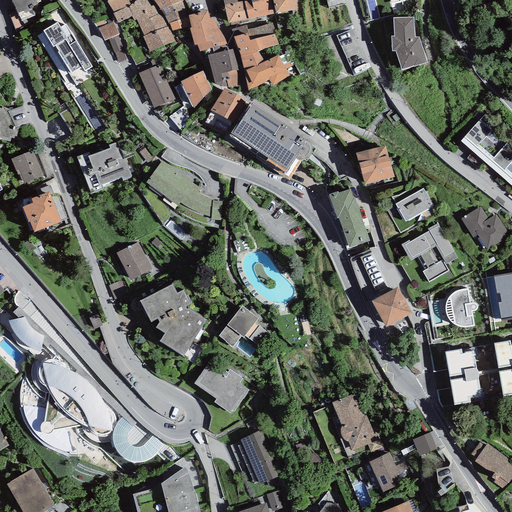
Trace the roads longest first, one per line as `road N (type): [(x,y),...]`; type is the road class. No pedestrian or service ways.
road 1 (tertiary): [(0,19),(123,350),(196,414),(181,432),(148,416),(0,248)]
road 2 (tertiary): [(421,399),(371,329),(310,203),(161,133),(65,0)]
road 3 (residential): [(421,399),(428,372),(413,309),(359,189),(338,157),(246,97),(214,0)]
road 4 (residential): [(511,207),(412,121),(379,76),(350,0)]
road 5 (tertiary): [(496,511),(421,399)]
road 6 (tertiary): [(446,0),(464,46),(511,104)]
